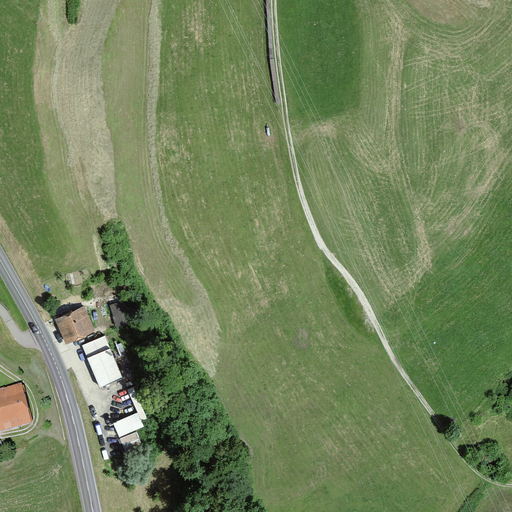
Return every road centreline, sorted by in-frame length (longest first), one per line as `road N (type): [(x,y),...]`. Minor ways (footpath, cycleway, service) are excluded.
road 1 (track): [(270,0),(292,166),(308,218),(454,447),(488,484),(511,485)]
road 2 (secondary): [(0,259),(66,394),(93,511)]
